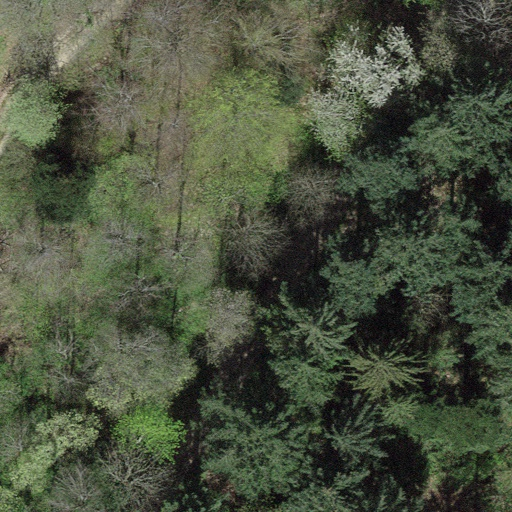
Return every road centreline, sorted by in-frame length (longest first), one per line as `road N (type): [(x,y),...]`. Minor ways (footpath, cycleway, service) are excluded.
road 1 (track): [(146,511),(449,0)]
road 2 (track): [(110,0),(21,91),(0,140)]
